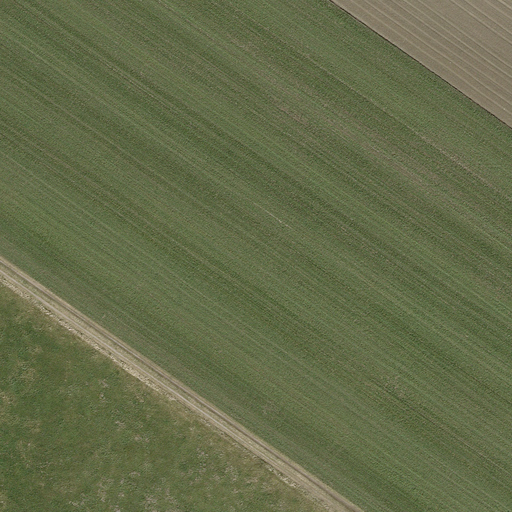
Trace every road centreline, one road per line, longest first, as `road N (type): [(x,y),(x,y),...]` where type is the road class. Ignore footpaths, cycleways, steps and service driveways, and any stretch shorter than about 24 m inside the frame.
road 1 (track): [(0,264),(350,511)]
road 2 (track): [(320,511),(5,304)]
